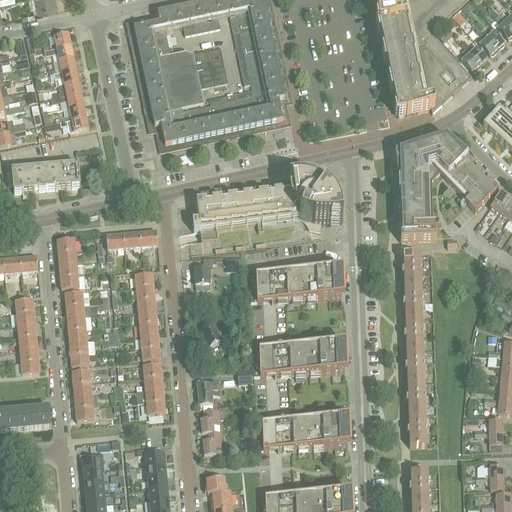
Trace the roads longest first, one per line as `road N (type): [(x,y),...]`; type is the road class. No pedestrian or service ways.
road 1 (unclassified): [(366,511),(349,152)]
road 2 (unclassified): [(183,430),(162,194)]
road 3 (residential): [(62,451),(41,220)]
road 4 (residential): [(162,194),(349,152)]
road 5 (unclassified): [(132,201),(93,15)]
